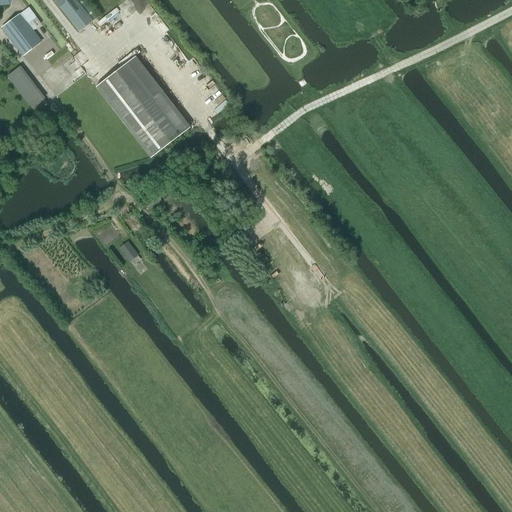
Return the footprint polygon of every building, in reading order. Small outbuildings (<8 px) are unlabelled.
[(53,0),(78,32),(92,21),(76,0),(53,0)] [(20,14),(1,28),(9,38),(12,35),(25,54),(38,44),(24,26),(27,24),(20,14)] [(133,55),(94,86),(148,155),(187,125),(133,55)] [(26,57),(13,67),(33,91),(46,81),(26,57)] [(44,99),(33,108),(37,113),(48,104),(44,99)] [(127,243),(119,249),(129,262),(130,261),(137,256),(127,243)]
